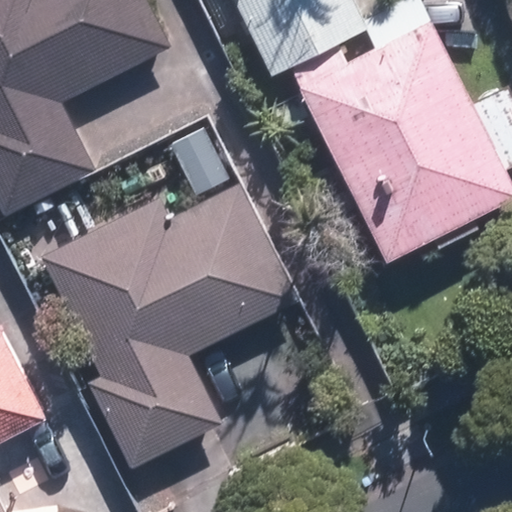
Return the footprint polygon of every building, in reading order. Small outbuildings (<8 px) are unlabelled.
[(0,0),(0,196),(9,214),(98,167),(64,101),(177,42),(155,0),(0,0)] [(242,0),(279,74),(378,25),(365,0),(242,0)] [(511,84),(484,99),(439,11),(308,78),(399,255),(511,197),(511,84)] [(242,174),(218,121),(177,139),(201,193),(242,174)] [(166,192),(46,254),(105,368),(92,375),(139,464),(228,418),(194,351),(307,293),(247,177),(176,213),(166,192)] [(0,440),(54,410),(6,323),(0,326),(0,440)] [(0,511),(16,511),(0,477),(0,511)]
